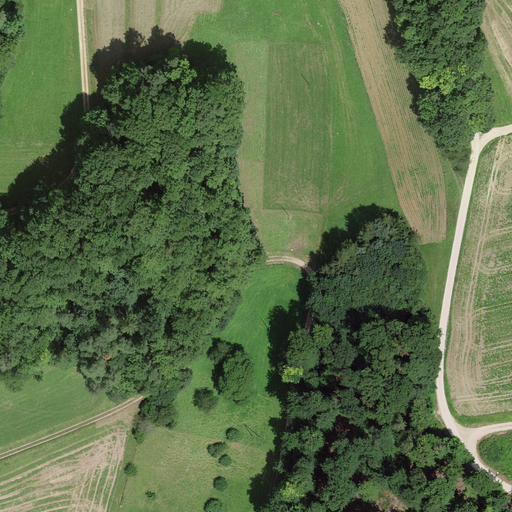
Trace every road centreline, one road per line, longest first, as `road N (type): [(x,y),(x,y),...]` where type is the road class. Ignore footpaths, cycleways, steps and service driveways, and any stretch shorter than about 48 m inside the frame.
road 1 (track): [(268,511),(312,307),(311,273),(291,257),(263,259),(231,279),(155,387),(0,452)]
road 2 (track): [(479,137),(442,314),(438,396),(467,459),(511,490)]
road 3 (track): [(0,214),(61,186),(80,165),(87,110),(80,0)]
road 4 (track): [(431,0),(479,137)]
